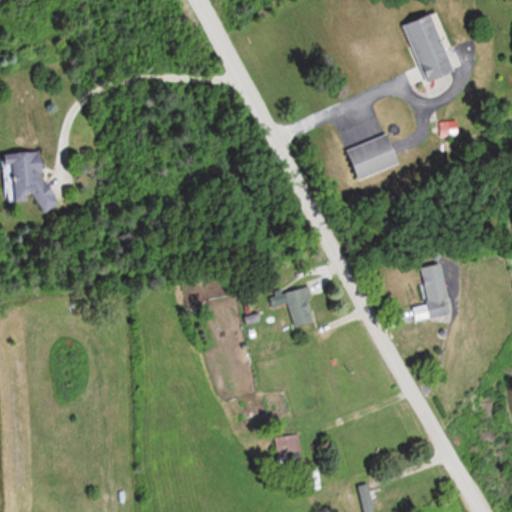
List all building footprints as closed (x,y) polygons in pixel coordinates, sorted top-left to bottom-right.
[(427,83),(460,73),(441,12),(408,23),(427,83)] [(404,164),(393,132),(347,148),(358,179),(404,164)] [(5,154),(6,203),(30,202),(30,199),(39,199),(40,210),(57,209),(56,190),(43,191),(42,153),(5,154)] [(447,265),(424,268),(431,319),(454,316),(447,265)] [(316,323),(310,287),(268,295),(271,309),(290,305),(294,327),(316,323)] [(357,487),(363,511),(380,511),(373,483),(357,487)]
